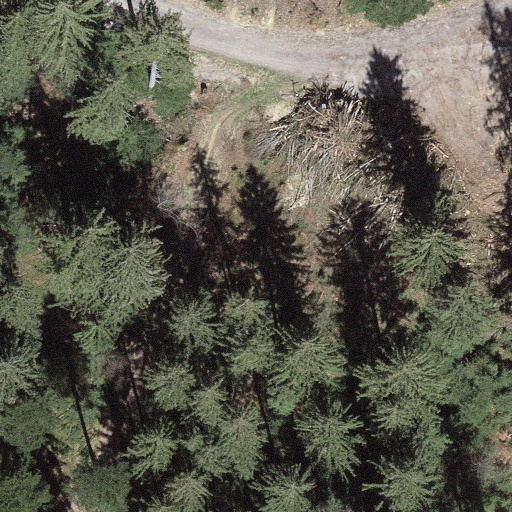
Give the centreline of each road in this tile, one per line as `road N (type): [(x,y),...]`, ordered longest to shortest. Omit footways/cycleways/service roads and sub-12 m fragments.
road 1 (track): [(511,18),(425,54),(314,61),(225,42)]
road 2 (track): [(225,42),(163,26),(111,0)]
